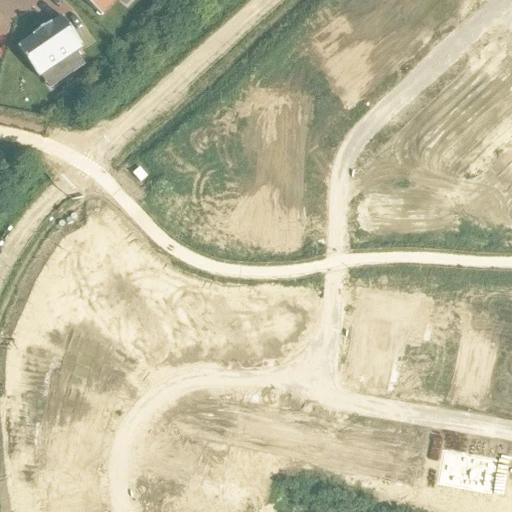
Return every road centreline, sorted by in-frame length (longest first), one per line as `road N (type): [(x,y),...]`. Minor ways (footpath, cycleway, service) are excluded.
road 1 (residential): [(497,3),(333,148),(327,211),(339,306),(307,366),(263,377)]
road 2 (residential): [(263,377),(355,413),(511,440)]
road 3 (residential): [(263,377),(160,381),(131,395),(120,429),(123,511)]
